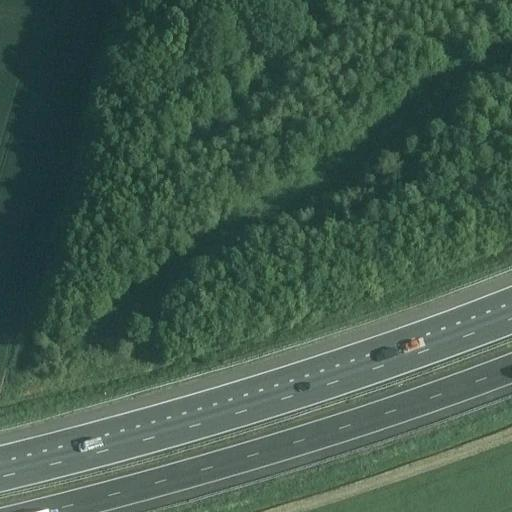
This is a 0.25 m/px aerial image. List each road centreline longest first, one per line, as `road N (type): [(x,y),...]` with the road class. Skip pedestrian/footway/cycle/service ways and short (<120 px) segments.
road 1 (motorway): [(511,320),(273,406),(0,478)]
road 2 (motorway): [(51,511),(287,448),(511,369)]
